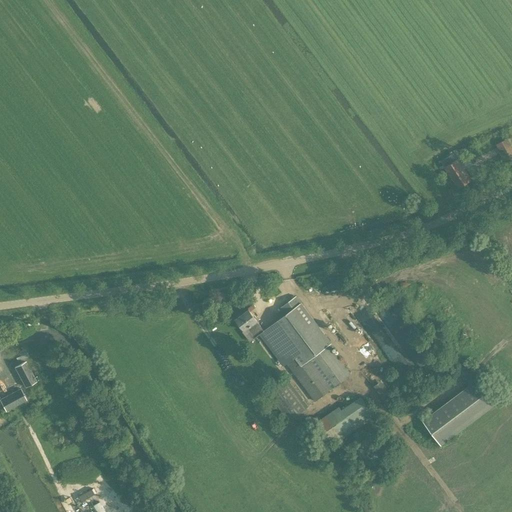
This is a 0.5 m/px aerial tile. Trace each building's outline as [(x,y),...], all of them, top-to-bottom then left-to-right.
[(511,147),(507,138),(496,145),(507,166),(511,163),(511,147)] [(454,153),(442,161),(459,188),(471,180),(458,160),(454,153)] [(249,310),(236,319),(245,330),(248,328),(256,339),(261,335),(283,366),(287,363),(315,401),(351,375),(322,337),(326,334),(304,306),(297,298),(282,309),(287,316),(265,332),(257,321),(249,310)] [(408,365),(366,308),(355,315),(398,372),(408,365)] [(417,368),(429,359),(393,311),(381,319),(417,368)] [(22,356),(16,358),(18,362),(29,357),(25,349),(20,351),(22,356)] [(26,361),(14,367),(25,388),(37,381),(26,361)] [(285,373),(264,388),(289,421),(309,406),(285,373)] [(441,443),(501,405),(484,378),(424,417),(441,443)] [(382,399),(391,396),(386,380),(377,384),(382,399)] [(20,388),(0,399),(6,409),(25,399),(20,388)] [(317,416),(310,421),(329,449),(376,416),(361,395),(341,409),(339,406),(319,420),(317,416)] [(354,453),(354,454),(354,455),(354,457),(355,458),(355,459),(356,461),(356,462),(357,463),(357,464),(359,465),(360,466),(361,467),(362,468),(364,469),(366,470),(367,470),(369,470),(370,470),(372,470),(374,470),(375,470),(376,469),(378,469),(379,468),(380,467),(382,466),(383,465),(384,463),(385,462),(386,460),(386,459),(387,457),(387,456),(387,454),(387,453),(387,451),(387,450),(386,448),(385,447),(384,445),(383,443),(382,442),(380,441),(379,440),(378,439),(376,438),(374,438),(373,438),(371,437),(369,437),(367,438),(366,438),(364,439),(363,439),(362,440),(361,441),(359,442),(358,443),(357,444),(356,446),(355,447),(355,449),(354,450),(354,452),(354,453)]
